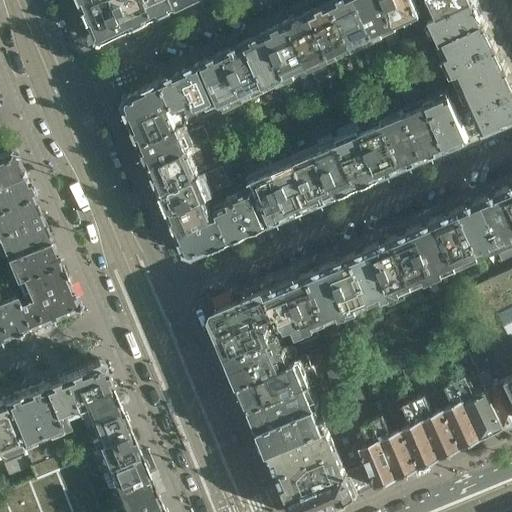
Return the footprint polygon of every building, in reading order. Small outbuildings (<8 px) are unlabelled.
[(155,15),(147,0),(87,0),(83,2),(97,37),(104,40),(128,28),(155,15)] [(187,0),(147,0),(155,15),(178,5),(187,0)] [(349,40),(333,0),(328,0),(311,8),(331,55),(340,50),(338,46),(349,40)] [(373,35),(359,0),(333,0),(349,40),(361,34),(363,40),(373,35)] [(393,19),(385,0),(359,0),(373,35),(382,31),(380,25),(393,19)] [(417,8),(413,0),(385,0),(393,19),(417,8)] [(486,20),(476,0),(466,0),(436,13),(429,16),(440,41),(443,39),(486,20)] [(466,0),(430,0),(436,13),(466,0)] [(331,55),(311,8),(289,18),(306,60),(319,54),(322,59),(331,55)] [(306,60),(289,18),(268,29),(286,75),(296,71),(293,65),(306,60)] [(506,63),(486,20),(443,39),(448,50),(442,52),(450,72),(456,70),(462,83),(506,63)] [(286,75),(268,29),(246,39),(261,81),(274,75),(276,80),(286,75)] [(261,81),(246,39),(224,49),(240,91),(261,81)] [(240,91),(224,49),(202,59),(216,97),(218,101),(240,91)] [(216,97),(202,59),(182,68),(196,106),(216,97)] [(511,118),(511,75),(506,63),(462,83),(472,106),(459,112),(470,136),(484,130),(511,118)] [(196,106),(182,68),(162,77),(127,94),(124,101),(132,120),(168,104),(170,108),(176,104),(185,124),(200,117),(196,106)] [(470,136),(459,112),(450,91),(437,96),(435,89),(425,94),(427,100),(447,145),(447,146),(470,136)] [(447,145),(427,100),(405,109),(424,155),(447,145)] [(177,125),(170,108),(168,104),(132,120),(141,141),(177,125)] [(227,122),(222,107),(215,110),(221,125),(227,122)] [(424,155),(405,109),(383,119),(401,165),(424,155)] [(209,193),(199,172),(224,161),(205,115),(200,117),(185,124),(180,127),(179,124),(177,125),(141,141),(150,163),(161,189),(170,211),(179,232),(215,216),(205,194),(209,193)] [(289,127),(284,117),(278,120),(282,130),(289,127)] [(401,165),(383,119),(361,128),(380,174),(401,165)] [(380,174),(361,128),(338,138),(358,184),(380,174)] [(358,184),(338,138),(317,147),(336,192),(336,193),(358,184)] [(336,192),(317,147),(316,144),(292,154),(294,157),(313,202),(336,192)] [(240,154),(237,146),(226,151),(229,159),(240,154)] [(0,206),(32,192),(32,190),(27,177),(26,178),(22,170),(23,169),(15,151),(9,149),(0,152),(0,206)] [(313,202),(294,157),(272,166),(291,212),(313,202)] [(291,212),(272,166),(250,176),(253,183),(270,221),(291,212)] [(270,221),(253,183),(227,194),(228,198),(216,204),(220,213),(231,238),(270,221)] [(511,234),(511,204),(505,187),(483,196),(500,239),(511,234)] [(51,236),(32,192),(0,206),(0,238),(6,254),(51,236)] [(500,239),(483,196),(461,205),(479,248),(500,239)] [(479,248),(461,205),(459,206),(439,215),(457,258),(479,248)] [(231,238),(220,213),(215,216),(179,232),(187,250),(186,251),(194,254),(194,253),(231,238)] [(457,258),(439,215),(417,224),(441,279),(452,274),(447,262),(457,258)] [(441,279),(417,224),(396,233),(414,276),(425,271),(430,283),(441,279)] [(414,276),(396,233),(374,242),(398,297),(410,292),(405,280),(414,276)] [(68,278),(60,257),(59,256),(51,237),(51,236),(6,254),(15,275),(21,273),(26,286),(15,291),(18,299),(68,278)] [(398,297),(374,242),(353,251),(370,294),(381,289),(387,302),(398,297)] [(370,294),(353,251),(331,261),(354,316),(365,311),(360,299),(370,294)] [(354,316),(331,261),(309,270),(327,312),(338,307),(344,320),(354,316)] [(511,266),(468,287),(499,362),(511,386),(511,266)] [(327,312),(309,270),(287,279),(311,334),(322,330),(317,317),(327,312)] [(74,304),(77,298),(76,297),(68,278),(18,299),(28,322),(46,315),(56,312),(56,311),(57,311),(58,311),(59,310),(72,304),(72,305),(73,304),(74,304)] [(311,334),(287,279),(266,288),(276,314),(280,323),(285,326),(295,322),(302,338),(311,334)] [(276,314),(266,288),(217,309),(216,308),(213,316),(214,316),(221,332),(266,313),(268,317),(276,314)] [(28,322),(18,299),(15,291),(1,297),(0,293),(0,317),(5,331),(6,331),(28,323),(28,322)] [(271,338),(266,327),(268,317),(266,313),(221,332),(230,355),(271,338)] [(239,376),(286,355),(295,351),(291,342),(276,349),(272,337),(271,338),(230,355),(239,376)] [(398,474),(372,417),(340,348),(323,355),(347,415),(330,422),(328,423),(328,425),(269,450),(288,495),(349,471),(347,468),(365,460),(377,484),(398,474)] [(111,381),(103,363),(103,362),(96,359),(96,360),(62,373),(73,398),(111,382),(110,381),(111,381)] [(251,405),(307,382),(318,377),(315,369),(308,372),(307,370),(302,372),(296,359),(241,381),(251,405)] [(505,424),(511,420),(511,386),(499,362),(480,371),(505,424)] [(505,424),(480,371),(467,377),(466,373),(457,377),(483,435),(505,424)] [(76,406),(73,398),(62,373),(61,373),(44,381),(61,425),(68,422),(64,411),(76,406)] [(483,435),(457,377),(444,383),(446,387),(439,391),(462,445),(483,435)] [(94,491),(86,472),(79,455),(74,457),(65,434),(63,430),(61,425),(44,381),(44,380),(43,381),(24,388),(42,433),(41,433),(50,455),(31,463),(35,473),(0,486),(0,511),(102,511),(95,493),(94,491)] [(120,403),(111,382),(73,398),(76,406),(82,422),(89,420),(88,418),(121,405),(120,403)] [(260,426),(316,402),(333,395),(328,385),(311,392),(307,382),(251,405),(260,426)] [(42,433),(24,388),(5,396),(22,441),(31,463),(50,455),(41,433),(42,433)] [(462,445),(439,391),(428,396),(425,392),(413,397),(441,455),(462,445)] [(22,441),(5,396),(0,398),(0,443),(10,440),(12,445),(22,441)] [(441,455),(413,397),(403,402),(405,407),(386,415),(384,411),(372,417),(398,474),(441,455)] [(269,450),(328,425),(328,423),(330,422),(327,415),(321,414),(316,402),(260,426),(269,450)] [(130,427),(121,405),(88,418),(89,420),(82,422),(63,430),(65,434),(71,432),(75,441),(81,439),(84,447),(92,443),(131,428),(130,427)] [(139,449),(131,428),(92,443),(84,447),(82,447),(89,464),(101,459),(103,465),(140,450),(139,449)] [(112,486),(148,470),(140,450),(103,465),(86,472),(94,491),(111,484),(112,486)] [(295,511),(309,511),(377,484),(365,460),(347,468),(349,471),(288,495),(295,511)] [(159,494),(149,471),(148,470),(112,486),(122,510),(159,494)] [(166,511),(159,494),(122,510),(123,511),(166,511)]
